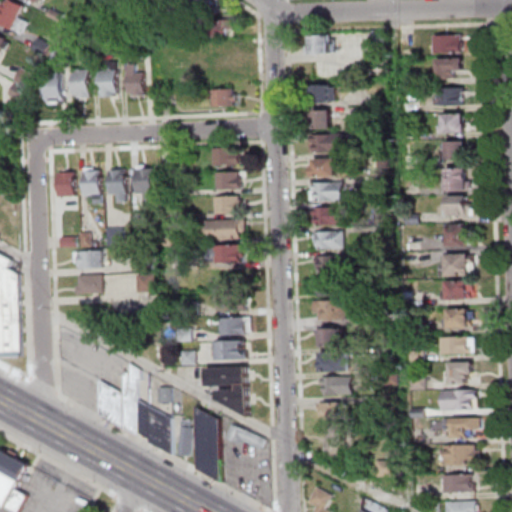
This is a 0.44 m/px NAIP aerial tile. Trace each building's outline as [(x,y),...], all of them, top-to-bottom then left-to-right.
[(0,21),(0,19),(10,0),(15,0),(26,6),(20,17),(30,22),(24,33),(16,29),(15,30),(0,21)] [(214,0),(214,12),(188,13),(188,0),(214,0)] [(53,8),(66,15),(62,22),(49,15),(53,8)] [(231,36),(200,37),(200,22),(236,20),(236,29),(231,29),(231,36)] [(135,42),(134,29),(151,28),(151,42),(135,42)] [(375,30),(390,30),(391,44),(376,45),(375,30)] [(0,33),(8,38),(7,40),(12,43),(9,49),(4,46),(0,53),(0,33)] [(314,53),(314,35),(334,35),(334,53),(314,53)] [(438,35),(465,35),(466,52),(438,53),(438,35)] [(52,44),(41,38),(36,47),(47,53),(52,44)] [(233,82),(220,82),(220,68),(219,68),(218,44),(239,43),(239,67),(233,67),(233,82)] [(59,66),(52,56),(65,47),(72,57),(59,66)] [(436,77),(463,77),(463,58),(436,58),(436,77)] [(118,96),(105,96),(104,71),(111,71),(111,62),(120,62),(121,92),(118,92),(118,96)] [(138,95),(138,92),(132,92),(131,64),(139,64),(139,73),(148,73),(148,95),(138,95)] [(24,68),(35,74),(29,86),(18,80),(24,68)] [(81,98),(81,94),(77,95),(76,69),(82,68),(83,70),(93,69),(94,97),(81,98)] [(51,101),(50,80),(55,79),(55,73),(65,72),(65,79),(67,79),(68,100),(51,101)] [(12,94),(18,83),(31,90),(25,101),(12,94)] [(334,85),(334,101),(317,102),(317,85),(334,85)] [(445,88),(468,87),(468,104),(445,104),(445,88)] [(216,106),(215,90),(236,89),(236,94),(240,94),(240,101),(237,101),(237,106),(216,106)] [(335,128),(317,128),(317,110),(335,110),(335,128)] [(467,131),(467,113),(440,113),(440,131),(467,131)] [(0,129),(0,124),(4,117),(16,123),(10,134),(0,129)] [(314,150),(349,150),(349,133),(314,133),(314,150)] [(470,141),(470,158),(451,159),(451,141),(470,141)] [(218,166),(217,149),(241,148),(242,152),(244,152),(244,165),(218,166)] [(173,163),(164,163),(164,150),(172,150),(173,163)] [(340,158),(340,177),(316,177),(316,165),(317,165),(317,159),(340,158)] [(471,167),(472,189),(451,190),(451,168),(471,167)] [(88,195),(87,169),(96,168),(96,171),(104,171),(106,203),(97,204),(97,195),(88,195)] [(147,206),(147,193),(140,193),(139,170),(156,169),(158,205),(147,206)] [(131,193),(129,193),(129,202),(122,202),(121,194),(115,194),(114,171),(130,170),(131,193)] [(79,171),(79,195),(63,196),(62,172),(79,171)] [(245,178),(245,189),(222,190),(221,173),(242,172),(242,178),(245,178)] [(347,182),(312,182),(312,200),(347,200),(347,182)] [(452,195),(472,195),(473,215),(453,216),(452,195)] [(220,213),(219,197),(242,196),(242,200),(245,200),(246,212),(220,213)] [(316,206),(316,223),(347,223),(347,206),(316,206)] [(137,227),(136,213),(149,213),(150,226),(137,227)] [(244,219),(245,238),(211,239),(210,220),(244,219)] [(469,223),(449,223),(449,244),(469,244),(469,223)] [(126,228),(127,244),(112,244),(111,229),(126,228)] [(178,245),(166,245),(165,231),(178,230),(178,245)] [(347,247),(347,231),(317,231),(317,247),(347,247)] [(94,246),(85,246),(85,233),(93,233),(94,246)] [(79,237),(80,247),(63,247),(63,237),(79,237)] [(245,262),(220,263),(219,245),(244,244),(245,262)] [(78,262),(77,251),(106,250),(107,267),(84,267),(83,262),(78,262)] [(0,251),(0,351),(23,351),(20,272),(10,267),(14,259),(0,251)] [(474,254),(475,275),(452,276),(451,254),(474,254)] [(145,270),(145,256),(160,255),(161,269),(145,270)] [(340,255),(318,255),(318,273),(340,273),(340,255)] [(142,292),(141,274),(159,273),(160,291),(142,292)] [(80,285),(83,285),(83,275),(106,274),(107,292),(80,293),(80,285)] [(451,281),(472,280),(473,299),(452,300),(451,281)] [(251,309),(224,310),(223,294),(247,293),(247,297),(250,297),(251,309)] [(318,301),(350,299),(351,319),(324,320),(323,312),(319,312),(318,301)] [(202,300),(202,315),(188,316),(187,301),(202,300)] [(402,320),(387,321),(387,307),(401,306),(402,320)] [(473,308),(474,327),(453,327),(453,308),(473,308)] [(162,313),(163,326),(131,327),(130,314),(162,313)] [(224,318),(255,317),(255,332),(252,332),(225,333),(224,318)] [(320,327),(320,346),(342,346),(342,327),(320,327)] [(181,328),(196,328),(196,341),(181,341),(181,328)] [(446,354),(476,354),(476,346),(474,347),(474,337),(445,337),(446,354)] [(250,359),(221,360),(220,340),(249,339),(250,359)] [(186,351),(200,351),(200,365),(186,365),(186,351)] [(325,352),(354,352),(354,370),(326,371),(325,352)] [(478,361),(455,362),(455,384),(472,384),(472,378),(474,378),(474,373),(478,373),(478,361)] [(128,393),(128,372),(134,367),(135,363),(145,369),(145,379),(141,379),(142,400),(142,432),(138,433),(128,427),(128,393)] [(251,365),(252,383),(243,384),(211,385),(210,367),(251,365)] [(357,376),(329,377),(329,378),(325,378),(326,386),(329,386),(329,395),(358,394),(357,376)] [(415,376),(430,376),(430,389),(415,389),(415,376)] [(128,427),(105,415),(104,381),(128,393),(128,427)] [(243,384),(252,383),(254,416),(222,399),(222,390),(243,389),(243,384)] [(162,403),(161,387),(175,386),(176,402),(162,403)] [(444,409),(480,409),(480,389),(444,389),(444,409)] [(142,432),(142,400),(153,406),(153,438),(142,432)] [(343,401),(321,401),(321,419),(343,419),(343,401)] [(201,469),(226,482),(224,418),(201,405),(201,469)] [(153,438),(153,406),(176,418),(176,453),(153,441),(153,438)] [(428,408),(429,417),(416,417),(416,408),(428,408)] [(446,417),(446,437),(471,437),(471,427),(482,427),(482,417),(446,417)] [(193,455),(197,427),(193,427),(194,421),(184,420),(180,454),(193,455)] [(229,437),(236,423),(248,430),(249,429),(269,439),(264,449),(245,440),(243,444),(229,437)] [(348,455),(348,428),(326,428),(326,455),(348,455)] [(482,463),(482,444),(447,444),(447,463),(482,463)] [(0,500),(19,511),(24,511),(33,496),(22,490),(36,466),(0,445),(0,500)] [(406,460),(406,476),(381,477),(380,461),(406,460)] [(448,475),(449,493),(480,492),(480,485),(477,485),(477,474),(448,475)] [(317,511),(336,511),(330,509),(337,496),(320,487),(312,502),(320,507),(317,511)] [(480,501),(480,511),(451,511),(451,502),(480,501)] [(431,511),(431,503),(444,503),(444,511),(431,511)]
